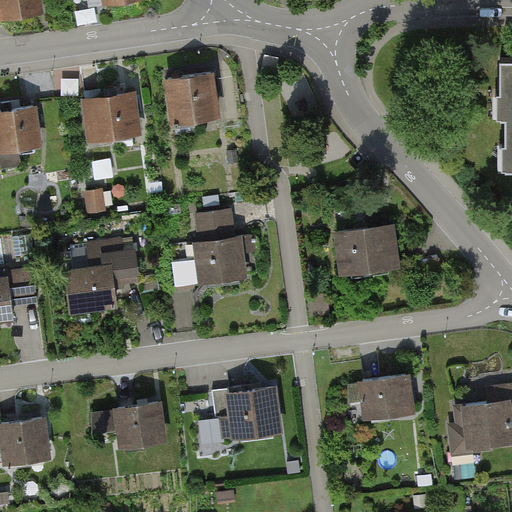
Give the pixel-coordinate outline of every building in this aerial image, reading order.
[(39,0),(0,0),(0,20),(41,15),(39,0)] [(144,0),(82,0),(84,11),(145,2),(144,0)] [(270,67),(278,68),(280,57),(264,55),(262,65),(270,67)] [(511,58),(501,58),(502,170),(511,170),(511,58)] [(213,73),(163,80),(169,126),(219,119),(213,73)] [(133,92),(81,99),(87,145),(139,138),(133,92)] [(37,107),(0,112),(0,156),(43,151),(37,107)] [(199,243),(191,244),(197,285),(246,278),(240,237),(233,238),(228,208),(195,213),(199,243)] [(390,224),(332,232),(338,276),(396,268),(390,224)] [(89,267),(63,271),(69,313),(119,306),(115,281),(139,278),(135,249),(123,251),(121,238),(85,243),(89,267)] [(3,277),(0,277),(0,323),(14,321),(12,308),(36,305),(30,269),(2,273),(3,277)] [(407,374),(356,381),(362,419),(412,412),(407,374)] [(485,400),(459,404),(466,449),(511,442),(511,381),(483,385),(485,400)] [(248,383),(212,388),(216,418),(222,418),(225,439),(282,432),(276,384),(249,388),(248,383)] [(160,402),(112,409),(118,450),(166,443),(160,402)] [(43,416),(0,422),(0,441),(3,464),(48,457),(43,416)]
